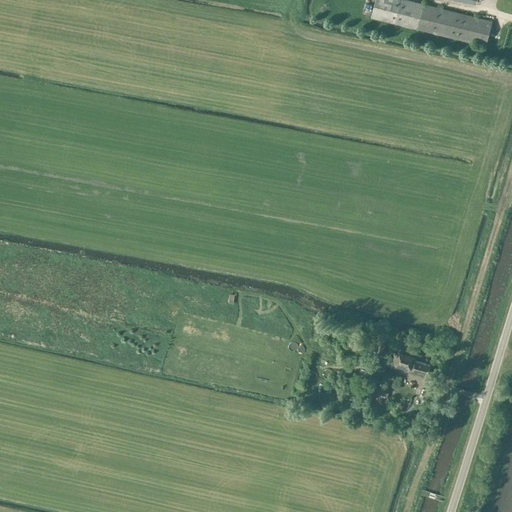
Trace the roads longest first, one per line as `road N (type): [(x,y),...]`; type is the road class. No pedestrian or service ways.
road 1 (track): [(511,169),(406,511)]
road 2 (unclassified): [(450,511),(511,315)]
